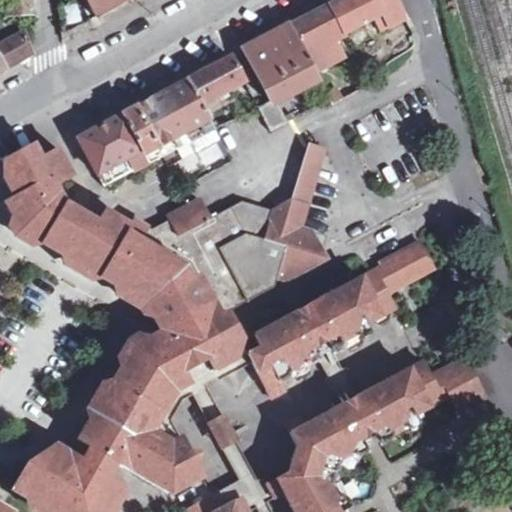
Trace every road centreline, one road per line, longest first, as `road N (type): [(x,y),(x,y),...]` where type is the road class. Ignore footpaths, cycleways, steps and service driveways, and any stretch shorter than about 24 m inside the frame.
road 1 (residential): [(267,407),(454,310),(456,231),(445,204)]
road 2 (residential): [(445,204),(263,306)]
road 3 (unclassified): [(420,0),(464,192)]
road 4 (residential): [(50,91),(223,0)]
road 5 (unclassified): [(464,192),(511,361)]
